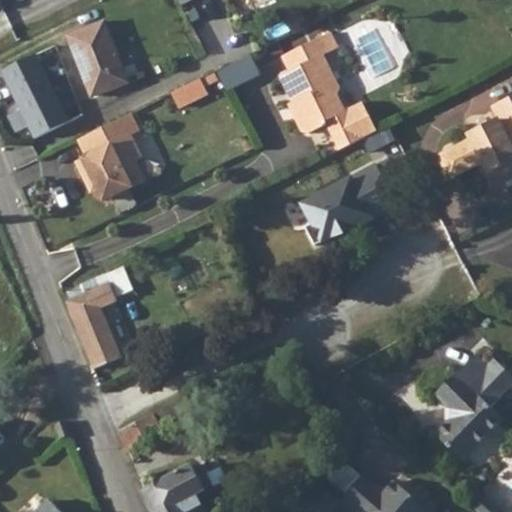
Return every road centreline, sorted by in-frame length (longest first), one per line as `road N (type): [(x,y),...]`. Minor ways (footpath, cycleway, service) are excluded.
road 1 (residential): [(435,272),(89,417)]
road 2 (unclassified): [(89,417),(0,192)]
